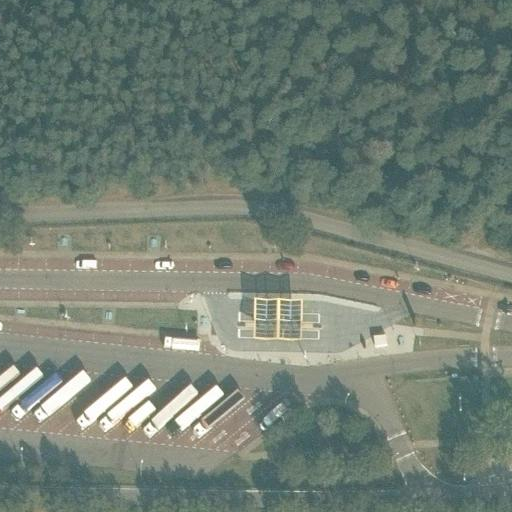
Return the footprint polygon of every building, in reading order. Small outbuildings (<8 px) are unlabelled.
[(439,299),(441,289),(386,277),(384,287),(439,299)] [(0,300),(23,300),(23,288),(0,288),(0,300)] [(106,301),(106,290),(48,289),(48,301),(106,301)] [(126,291),(126,301),(154,302),(154,291),(126,291)] [(294,305),(243,304),(242,344),(293,345),(294,305)] [(96,332),(33,324),(31,335),(94,343),(96,332)] [(178,352),(180,340),(124,331),(122,344),(178,352)] [(123,375),(175,382),(177,371),(124,364),(123,375)]
